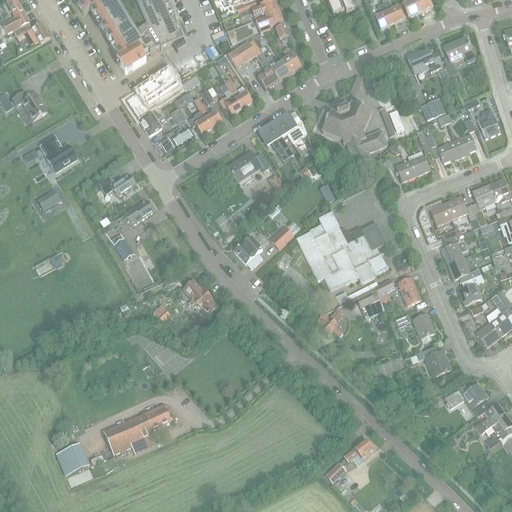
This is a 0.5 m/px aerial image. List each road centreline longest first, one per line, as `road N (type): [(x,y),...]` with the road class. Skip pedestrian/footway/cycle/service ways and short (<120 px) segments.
road 1 (tertiary): [(467,511),(234,292),(159,184)]
road 2 (residential): [(498,366),(465,359),(405,214),(417,198),(511,158)]
road 3 (tertiary): [(159,184),(44,0)]
road 4 (residential): [(159,184),(328,74)]
road 5 (unclassified): [(328,74),(453,20)]
